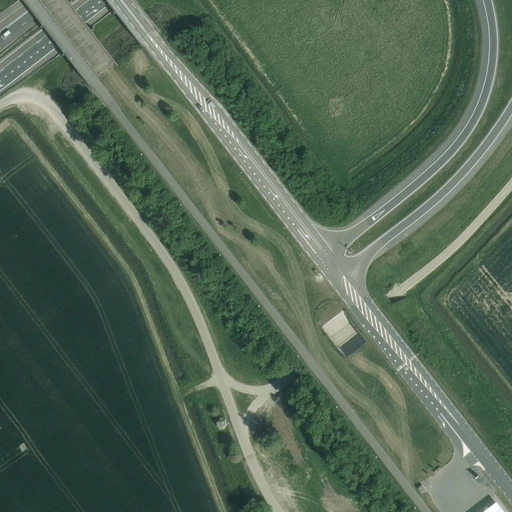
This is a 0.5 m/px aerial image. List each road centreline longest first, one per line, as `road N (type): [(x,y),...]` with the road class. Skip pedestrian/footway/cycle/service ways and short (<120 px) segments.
road 1 (unclassified): [(424,511),(31,0)]
road 2 (unclassified): [(0,110),(16,98),(49,106),(166,257),(221,383)]
road 3 (motorway): [(486,0),(494,52),(484,101),(461,140),(323,257)]
road 4 (tertiary): [(323,257),(120,0)]
road 5 (unclassified): [(266,391),(388,300),(511,183)]
road 6 (tertiary): [(511,495),(338,277)]
road 7 (motorway): [(338,277),(443,193),(511,106)]
